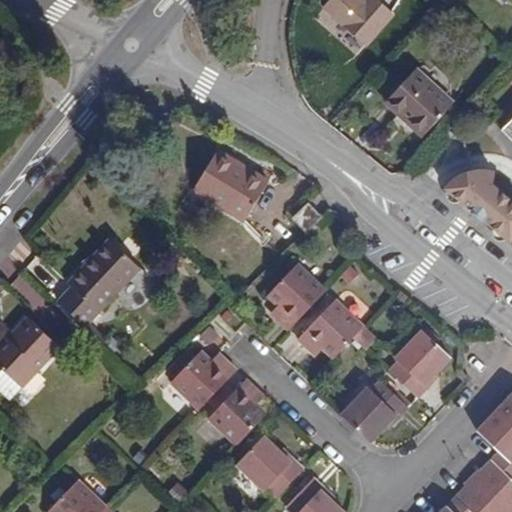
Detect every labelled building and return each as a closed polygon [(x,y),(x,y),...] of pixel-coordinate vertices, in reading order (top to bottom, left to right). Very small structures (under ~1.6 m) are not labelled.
[(331,0),(325,8),(367,44),(393,14),(376,0),(331,0)] [(454,102),(417,69),(387,102),(424,136),(454,102)] [(192,190),(244,222),(269,182),(217,150),(192,190)] [(440,195),(504,247),(511,237),(511,202),(491,184),(492,169),(462,171),(440,195)] [(292,219),(305,233),(322,217),(309,203),(292,219)] [(70,288),(57,301),(84,326),(140,268),(109,239),(66,284),(70,288)] [(288,331),(326,291),(297,265),(266,296),(276,306),(283,312),(276,319),(288,331)] [(354,338),(364,328),(335,301),(298,340),(308,349),(315,342),(323,350),(333,360),(354,338)] [(283,312),(276,306),(270,313),(276,319),(283,312)] [(0,340),(0,364),(4,369),(22,386),(59,346),(28,317),(8,338),(5,335),(0,340)] [(399,361),(424,385),(450,359),(421,331),(395,357),(399,361)] [(315,342),(308,349),(316,357),(323,350),(315,342)] [(170,383),(199,410),(236,371),(226,361),(219,368),(210,360),(201,352),(170,383)] [(226,361),(218,353),(210,360),(219,368),(226,361)] [(424,385),(399,361),(389,371),(418,399),(427,388),(424,385)] [(22,386),(4,369),(0,372),(0,389),(10,399),(22,386)] [(208,419),(236,447),(267,414),(256,404),(250,398),(257,390),(246,380),(208,419)] [(371,390),(397,415),(400,417),(409,408),(381,380),(371,390)] [(397,415),(371,390),(368,387),(340,415),(369,442),(397,415)] [(250,398),(256,404),(264,397),(257,390),(250,398)] [(511,393),(496,411),(511,425),(511,393)] [(499,451),(511,461),(511,425),(496,411),(478,430),(481,434),(499,451)] [(268,489),(291,464),(264,437),(236,467),(265,493),(268,489)] [(511,461),(499,451),(491,460),(511,479),(511,461)] [(291,464),(268,489),(277,498),(304,469),(295,460),(291,464)] [(511,511),(511,479),(491,460),(474,478),(509,511),(511,511)] [(290,511),(298,511),(320,491),(323,487),(314,478),(286,507),(290,511)] [(509,511),(474,478),(456,497),(471,511),(509,511)] [(102,511),(107,507),(78,480),(47,511),(102,511)] [(342,511),(320,491),(298,511),(342,511)] [(446,507),(451,511),(471,511),(456,497),(446,507)]
